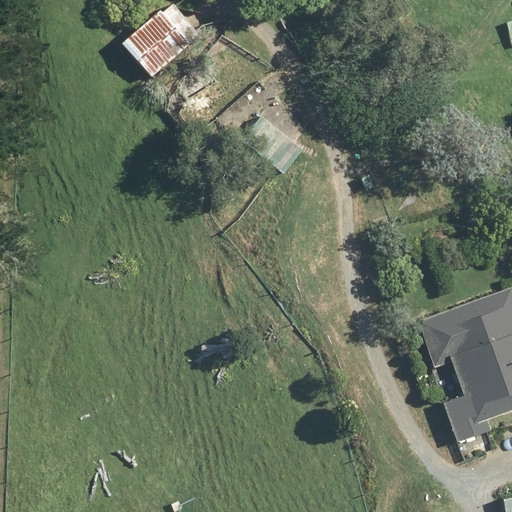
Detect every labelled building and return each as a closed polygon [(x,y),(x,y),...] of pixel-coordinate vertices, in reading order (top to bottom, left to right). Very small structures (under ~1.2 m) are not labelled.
[(177,1),(128,44),(155,75),(204,32),(177,1)] [(511,17),(498,21),(506,50),(511,48),(511,17)] [(235,138),(274,102),(259,84),(273,72),(260,58),(225,89),(213,76),(175,111),(186,123),(197,114),(210,128),(219,120),(235,138)] [(261,117),(242,144),(290,178),(309,151),(261,117)] [(511,310),(504,288),(408,320),(423,365),(441,358),(454,395),(436,401),(446,430),(457,462),(490,451),(479,419),(511,407),(511,310)] [(511,511),(511,494),(492,498),(494,511),(511,511)]
